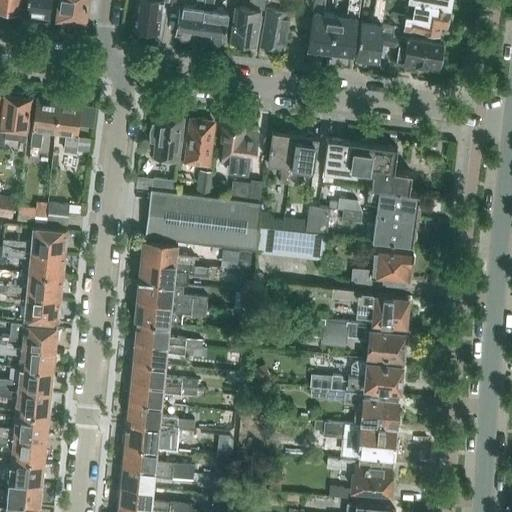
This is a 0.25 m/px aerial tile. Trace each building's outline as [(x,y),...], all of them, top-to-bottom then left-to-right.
[(0,0),(0,10),(5,12),(7,10),(18,12),(20,2),(19,0),(0,0)] [(27,0),(27,3),(26,12),(25,11),(25,15),(42,17),(42,15),(46,15),(46,18),(49,18),(50,15),(51,6),(51,0),(27,0)] [(87,0),(59,0),(59,7),(57,17),(58,17),(57,19),(60,19),(61,18),(69,19),(69,21),(83,22),(83,20),(85,21),(87,0)] [(136,0),(133,27),(136,27),(137,30),(145,31),(147,29),(159,31),(163,0),(167,0),(169,0),(168,0),(136,0)] [(179,5),(175,33),(179,33),(181,36),(187,37),(190,35),(200,36),(204,0),(196,0),(196,7),(179,5)] [(211,9),(212,0),(204,0),(200,36),(210,38),(212,40),(218,41),(221,39),(224,39),(228,11),(211,9)] [(249,0),(249,7),(235,5),(230,40),(234,41),(236,43),(243,44),(245,42),(256,44),(257,34),(261,9),(265,9),(266,9),(268,2),(267,2),(267,0),(249,0)] [(260,44),(284,48),(285,38),(290,8),(279,7),(280,0),(267,0),(267,2),(268,2),(266,9),(265,9),(261,35),(260,44)] [(315,0),(308,46),(314,47),(313,52),(330,54),(335,14),(323,12),(324,0),(315,0)] [(347,52),(353,52),(360,0),(348,0),(347,15),(335,14),(330,54),(347,56),(347,52)] [(381,43),(381,32),(381,30),(383,21),(383,20),(385,0),(375,0),(372,21),(361,19),(356,57),(373,59),(373,55),(379,56),(381,43)] [(450,5),(418,0),(406,0),(404,13),(390,11),(389,16),(395,20),(409,24),(409,25),(429,30),(439,32),(438,30),(437,28),(438,25),(439,24),(440,23),(446,24),(447,21),(451,18),(452,12),(449,8),(450,5)] [(394,24),(383,21),(381,30),(393,32),(394,24)] [(447,42),(381,32),(381,43),(399,46),(396,58),(394,58),(393,60),(438,68),(438,70),(441,71),(444,50),(442,50),(443,43),(446,44),(447,42)] [(5,137),(26,140),(28,130),(32,97),(29,97),(30,93),(13,91),(13,94),(8,94),(9,91),(6,90),(6,93),(3,93),(0,120),(0,143),(5,144),(5,137)] [(30,145),(40,146),(42,131),(55,133),(59,101),(56,100),(55,99),(48,98),(46,99),(36,98),(32,129),(30,145)] [(59,101),(55,133),(66,134),(64,150),(66,150),(76,151),(76,149),(78,136),(82,104),(72,102),(71,101),(63,100),(62,101),(59,101)] [(149,141),(155,142),(154,156),(177,159),(183,117),(177,116),(173,116),(173,113),(164,113),(164,115),(160,114),(157,114),(156,123),(151,123),(151,125),(150,128),(149,132),(149,136),(150,139),(149,141)] [(208,163),(211,138),(213,121),(208,121),(206,118),(200,117),(197,119),(191,118),(186,160),(208,163)] [(232,166),(241,167),(251,169),(252,163),(253,163),(257,132),(251,131),(251,135),(243,134),(243,125),(240,123),(229,122),(226,123),(223,126),(222,139),(226,140),(224,150),(222,149),(221,159),(233,160),(232,166)] [(280,182),(288,183),(296,132),(287,131),(285,128),(280,128),(277,130),(273,129),(268,161),(282,163),(280,182)] [(300,166),(314,168),(318,136),(314,135),(312,132),(307,131),(304,134),(296,132),(288,183),(297,184),(300,166)] [(78,136),(76,149),(89,151),(91,138),(78,136)] [(357,141),(328,137),(323,170),(346,174),(357,175),(363,176),(369,172),(374,173),(372,186),(409,191),(412,172),(394,170),(394,166),(397,146),(370,143),(367,139),(361,138),(357,141)] [(199,169),(196,193),(211,195),(214,170),(199,169)] [(153,177),(153,179),(152,188),(173,190),(175,180),(153,177)] [(251,182),(249,200),(259,201),(262,180),(252,179),(251,180),(251,182)] [(232,180),(230,198),(249,200),(251,182),(232,180)] [(409,191),(372,186),(368,185),(365,202),(377,204),(376,213),(416,218),(417,208),(420,205),(421,199),(419,195),(419,192),(409,191)] [(249,200),(230,198),(211,195),(196,193),(173,190),(152,188),(151,188),(150,199),(149,199),(149,200),(150,200),(147,223),(146,223),(146,224),(145,235),(256,248),(260,201),(259,201),(249,200)] [(0,216),(1,216),(12,218),(14,203),(1,202),(2,194),(0,194),(0,216)] [(363,200),(339,197),(337,208),(343,209),(362,211),(363,200)] [(37,201),(35,221),(45,222),(47,203),(37,201)] [(47,203),(45,222),(68,225),(70,204),(47,201),(47,203)] [(327,232),(330,206),(309,203),(307,218),(305,229),(327,232)] [(17,218),(17,219),(27,220),(35,221),(36,207),(19,205),(17,218)] [(362,211),(343,209),(342,219),(360,222),(362,211)] [(374,228),(372,238),(412,243),(412,240),(416,237),(417,231),(414,228),(416,218),(376,213),(374,228)] [(284,219),(283,228),(293,229),(304,230),(305,231),(305,229),(307,218),(284,216),(284,219)] [(263,225),(263,227),(271,227),(282,228),(283,228),(284,219),(264,217),(263,225)] [(66,229),(33,225),(32,241),(3,238),(2,246),(64,252),(64,247),(66,247),(68,230),(66,229)] [(269,252),(271,227),(263,227),(260,226),(258,251),(269,252)] [(271,227),(269,252),(279,254),(282,228),(271,227)] [(282,228),(279,254),(290,255),(293,229),(283,228),(282,228)] [(293,229),(290,255),(301,256),(304,230),(293,229)] [(305,231),(304,230),(301,256),(312,257),(315,232),(305,231)] [(323,258),(326,234),(326,233),(315,232),(312,257),(323,258)] [(176,241),(143,238),(142,254),(144,254),(143,259),(196,264),(197,254),(175,252),(176,241)] [(413,260),(414,253),(411,251),(412,247),(375,244),(373,270),(354,268),(352,279),(372,281),(373,276),(383,277),(383,284),(397,285),(397,279),(409,280),(410,262),(413,260)] [(64,252),(2,246),(1,254),(30,257),(28,272),(63,275),(65,258),(63,258),(64,252)] [(249,269),(251,251),(239,250),(237,268),(249,269)] [(189,273),(204,274),(207,275),(207,281),(220,282),(221,266),(205,264),(205,265),(143,259),(143,263),(141,263),(139,278),(174,282),(187,284),(189,273)] [(0,292),(59,298),(60,292),(62,293),(63,275),(28,272),(27,286),(0,282),(0,292)] [(208,295),(183,293),(184,285),(174,284),(174,282),(139,278),(137,294),(139,294),(139,299),(207,305),(208,295)] [(405,323),(405,322),(409,323),(409,321),(408,321),(409,306),(410,306),(410,305),(407,304),(407,298),(411,299),(411,296),(406,295),(372,291),(373,291),(333,287),(332,295),(358,298),(356,316),(369,317),(369,319),(405,323)] [(0,299),(25,302),(24,318),(57,322),(57,321),(59,321),(61,304),(59,304),(59,298),(0,292),(0,299)] [(181,324),(182,313),(206,315),(207,305),(139,299),(139,303),(137,303),(135,319),(170,323),(181,324)] [(322,336),(324,318),(305,315),(303,334),(321,336),(322,336)] [(347,335),(369,337),(367,353),(402,357),(402,354),(404,352),(405,344),(403,342),(404,331),(366,327),(366,323),(324,318),(322,336),(321,342),(346,345),(347,335)] [(169,335),(170,323),(135,319),(133,334),(135,335),(135,340),(188,345),(189,337),(169,335)] [(56,326),(24,323),(11,322),(10,334),(2,333),(2,334),(0,333),(0,342),(54,348),(55,343),(57,343),(58,327),(56,327),(56,326)] [(188,345),(202,346),(203,338),(189,337),(188,345)] [(133,345),(131,360),(166,363),(167,351),(187,353),(188,345),(135,340),(135,345),(133,345)] [(0,351),(21,353),(20,366),(54,370),(56,354),(54,353),(54,348),(0,342),(0,351)] [(201,354),(202,346),(188,345),(187,353),(201,354)] [(165,375),(166,363),(131,360),(130,374),(132,375),(131,380),(183,385),(184,376),(165,375)] [(333,374),(332,388),(360,390),(360,386),(399,390),(400,379),(402,377),(403,369),(401,367),(402,364),(367,360),(367,362),(355,361),(351,364),(350,374),(348,374),(347,379),(342,379),(342,375),(333,374)] [(257,378),(268,374),(264,364),(253,369),(257,378)] [(0,386),(50,391),(50,386),(52,386),(54,370),(20,366),(19,379),(0,376),(0,386)] [(324,374),(322,387),(327,388),(332,388),(333,374),(324,374)] [(183,385),(197,386),(198,378),(184,376),(183,385)] [(183,385),(131,380),(131,385),(129,384),(127,400),(162,403),(163,391),(182,393),(183,385)] [(197,386),(183,385),(182,393),(197,394),(197,386)] [(0,394),(16,396),(15,410),(48,413),(48,412),(50,413),(51,397),(49,396),(50,391),(0,386),(0,394)] [(396,425),(396,424),(400,420),(401,413),(397,409),(398,399),(364,395),(364,391),(360,390),(332,388),(327,388),(327,395),(344,396),(343,400),(361,402),(361,406),(354,405),(353,422),(396,425)] [(247,398),(245,411),(258,413),(259,403),(259,399),(247,398)] [(161,414),(162,403),(127,400),(126,414),(128,414),(127,420),(138,421),(179,425),(180,416),(161,414)] [(47,417),(15,414),(14,424),(14,427),(0,425),(0,435),(45,440),(45,434),(47,434),(49,418),(47,418),(47,417)] [(180,416),(179,425),(194,427),(195,418),(180,416)] [(315,419),(314,428),(323,429),(324,419),(315,419)] [(353,422),(324,419),(323,429),(323,434),(342,436),(341,453),(358,455),(358,453),(393,456),(393,454),(397,450),(398,443),(395,439),(396,425),(353,422)] [(191,438),(192,430),(138,425),(138,421),(127,420),(126,429),(124,429),(123,444),(158,447),(159,435),(191,438)] [(0,435),(0,443),(11,445),(10,458),(45,461),(46,445),(44,445),(45,440),(0,435)] [(158,447),(123,444),(121,459),(123,459),(123,464),(194,471),(195,463),(157,459),(158,447)] [(355,459),(345,458),(327,457),(326,466),(353,468),(353,478),(352,488),(390,491),(392,466),(383,466),(383,465),(368,464),(354,463),(355,459)] [(0,468),(0,478),(41,483),(41,477),(43,478),(45,461),(10,458),(9,469),(0,468)] [(194,471),(123,464),(122,469),(120,469),(119,484),(154,487),(155,475),(194,479),(194,471)] [(0,487),(7,488),(6,502),(39,505),(39,504),(41,504),(42,488),(40,488),(41,483),(0,478),(0,487)] [(154,487),(119,484),(117,498),(119,499),(119,504),(170,509),(188,510),(189,502),(153,499),(154,487)] [(342,497),(343,487),(343,485),(330,484),(329,495),(342,497)] [(395,511),(395,509),(391,509),(391,506),(346,502),(345,511),(395,511)]
